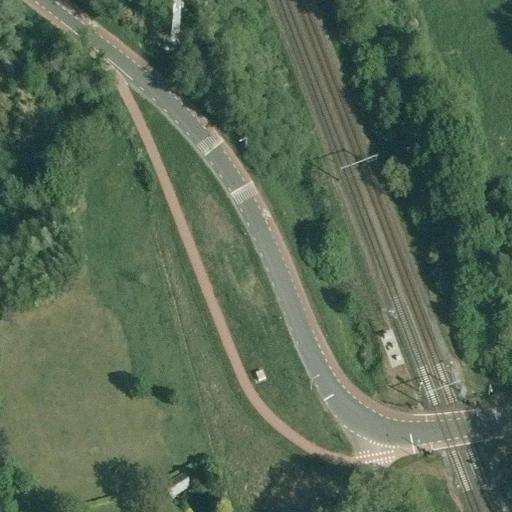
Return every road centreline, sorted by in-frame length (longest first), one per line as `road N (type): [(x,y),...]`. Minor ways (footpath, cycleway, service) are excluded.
road 1 (primary): [(380,430),(334,400),(258,224),(195,127),(44,0)]
road 2 (primary): [(511,421),(412,435),(380,430)]
